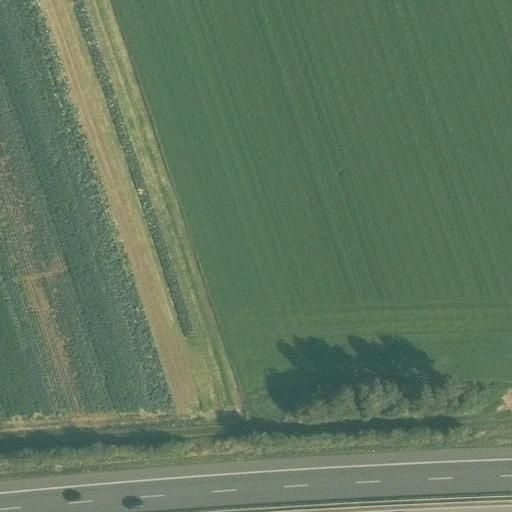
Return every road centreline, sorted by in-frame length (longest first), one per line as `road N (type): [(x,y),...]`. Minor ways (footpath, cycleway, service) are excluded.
road 1 (track): [(0,445),(511,416)]
road 2 (motorway): [(511,477),(7,511)]
